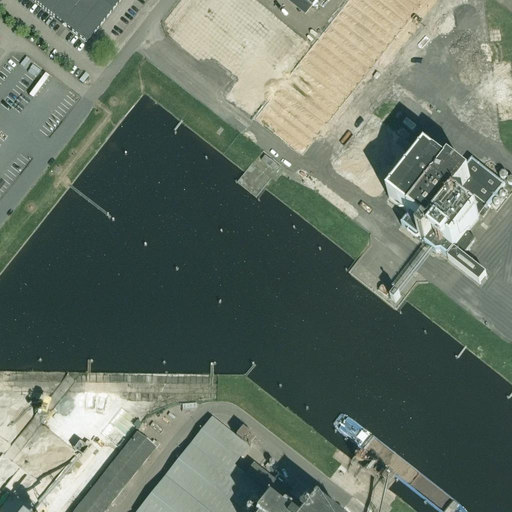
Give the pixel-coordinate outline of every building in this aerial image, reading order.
[(30,0),(57,21),(74,0),(30,0)] [(104,22),(111,12),(95,0),(74,0),(57,21),(86,44),(104,22)] [(95,0),(111,12),(121,0),(95,0)] [(350,0),(256,124),(303,160),(333,121),(331,119),(319,134),(309,133),(303,134),(298,130),(377,29),(375,39),(388,40),(369,43),(368,50),(365,50),(364,58),(368,53),(370,62),(384,60),(399,41),(399,40),(395,37),(396,31),(387,30),(386,38),(377,31),(382,30),(383,19),(400,16),(420,18),(434,0),(350,0)] [(352,86),(358,90),(371,73),(361,65),(352,78),(356,81),(352,86)] [(511,110),(501,111),(502,123),(511,122),(511,110)] [(447,260),(464,275),(473,265),(456,250),(447,260)] [(84,429),(82,428),(86,418),(75,414),(69,429),(82,434),(84,429)] [(320,511),(311,504),(288,486),(275,501),(271,497),(279,487),(253,465),(245,475),(233,466),(248,448),(211,419),(137,511),(320,511)] [(105,511),(156,448),(137,433),(74,511),(105,511)] [(0,461),(10,451),(0,441),(0,461)]
